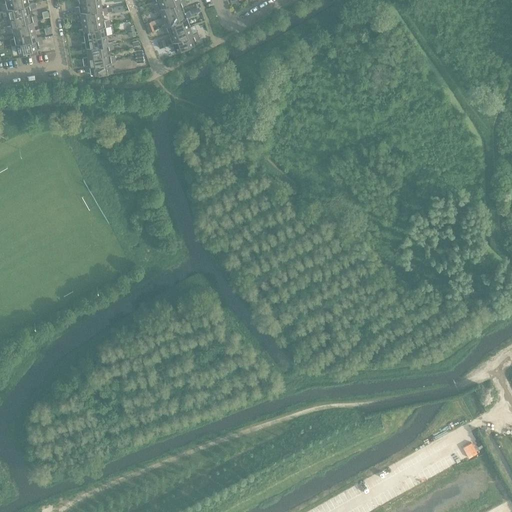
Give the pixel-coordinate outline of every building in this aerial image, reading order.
[(3,11),(7,10),(7,9),(28,3),(27,0),(4,0),(5,0),(5,3),(1,5),(3,11)] [(100,0),(96,0),(78,3),(79,6),(75,8),(76,13),(80,13),(80,12),(102,8),(100,0)] [(155,11),(160,9),(159,8),(180,0),(179,0),(156,0),(157,3),(153,6),(155,11)] [(159,8),(160,9),(163,17),(183,9),(182,6),(186,3),(184,0),(179,0),(180,0),(159,8)] [(32,2),(28,3),(7,9),(7,10),(9,18),(30,12),(30,9),(34,7),(32,2)] [(80,12),(80,13),(81,21),(104,17),(103,14),(107,12),(106,7),(102,8),(80,12)] [(183,9),(163,17),(166,24),(166,25),(186,17),(186,18),(190,16),(188,11),(184,12),(183,9)] [(9,18),(11,26),(33,21),(33,22),(37,21),(36,15),(31,15),(30,12),(9,18)] [(81,21),(83,29),(83,30),(105,26),(105,27),(109,26),(108,20),(104,20),(104,17),(81,21)] [(156,33),(163,31),(168,30),(169,34),(179,30),(190,26),(186,18),(186,17),(166,25),(166,24),(162,26),(162,27),(155,30),(156,33)] [(11,26),(7,27),(8,32),(12,32),(13,35),(35,30),(33,22),(33,21),(11,26)] [(83,30),(83,29),(78,30),(79,35),(84,35),(84,38),(106,35),(105,27),(105,26),(83,30)] [(184,40),(186,47),(196,43),(195,40),(199,37),(197,32),(193,34),(190,26),(179,30),(182,36),(179,37),(180,39),(185,37),(186,40),(184,40)] [(35,30),(13,35),(14,38),(10,40),(11,46),(15,45),(15,44),(37,39),(37,38),(35,30)] [(159,48),(168,44),(172,43),(175,51),(186,47),(184,40),(186,40),(185,37),(180,39),(179,37),(182,36),(179,30),(169,34),(170,37),(166,39),(157,42),(159,48)] [(106,35),(84,38),(85,42),(81,43),(82,49),(86,48),(86,47),(108,44),(108,43),(106,35)] [(15,44),(15,45),(17,53),(25,51),(32,50),(39,48),(38,44),(42,42),(41,37),(37,38),(37,39),(15,44)] [(86,47),(86,48),(87,56),(109,53),(109,49),(113,48),(112,42),(108,43),(108,44),(86,47)] [(87,56),(89,64),(89,65),(111,62),(115,62),(114,56),(110,56),(109,53),(87,56)] [(89,65),(89,64),(84,65),(85,71),(90,71),(90,75),(113,71),(111,62),(89,65)]
